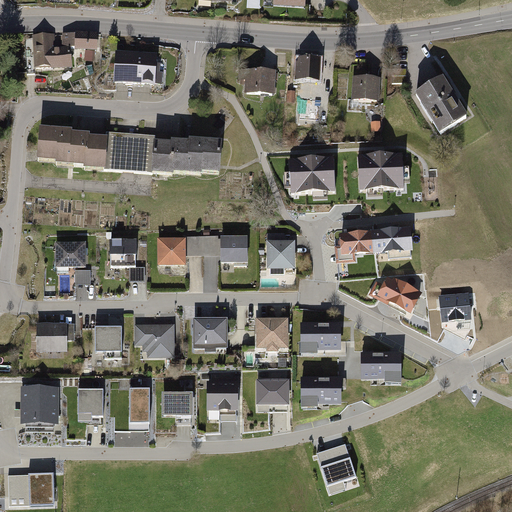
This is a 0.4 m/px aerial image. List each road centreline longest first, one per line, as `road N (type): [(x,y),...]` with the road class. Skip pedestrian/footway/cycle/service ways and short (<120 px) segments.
road 1 (residential): [(458,377),(325,431),(256,444),(173,455),(0,452)]
road 2 (residential): [(197,33),(193,81),(174,106),(55,104),(35,106),(23,118),(12,219)]
road 3 (residential): [(6,301),(17,308),(321,299)]
road 4 (tertiary): [(0,26),(197,33)]
road 5 (tertiary): [(197,33),(367,41)]
road 6 (residential): [(321,299),(438,356),(458,377)]
road 7 (tertiary): [(367,41),(511,19)]
